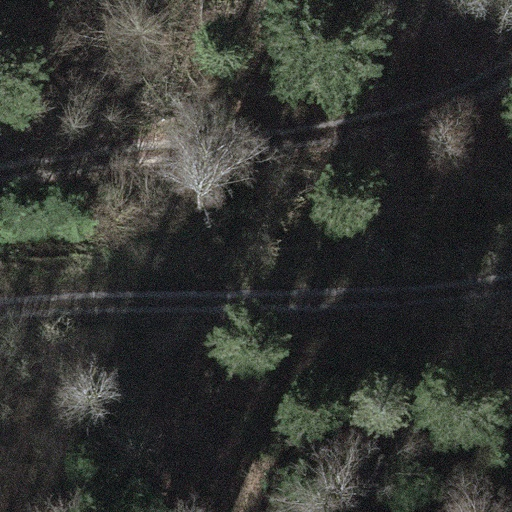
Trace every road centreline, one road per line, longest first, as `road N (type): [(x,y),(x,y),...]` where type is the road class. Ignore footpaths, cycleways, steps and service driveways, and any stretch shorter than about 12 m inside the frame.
road 1 (track): [(0,186),(205,156),(511,52)]
road 2 (track): [(511,281),(0,316)]
